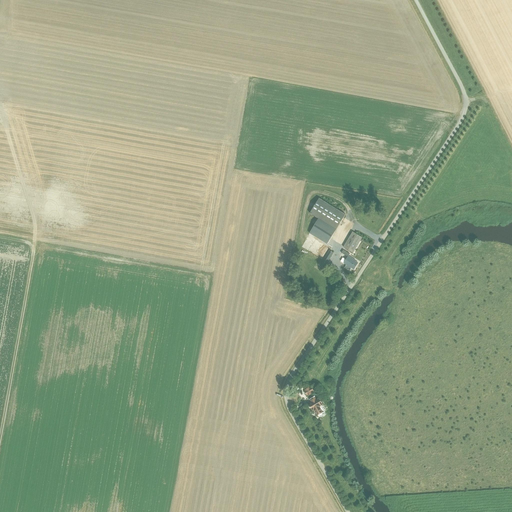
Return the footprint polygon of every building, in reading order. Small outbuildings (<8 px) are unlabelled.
[(319,198),(310,213),(315,217),(318,219),(315,224),(309,233),(327,244),(345,215),(319,198)] [(343,247),(353,253),(362,237),(353,232),(343,247)] [(324,267),(333,253),(329,250),(320,265),(324,267)] [(343,258),(340,261),(346,265),(345,267),(349,270),(351,268),(354,270),(358,263),(355,261),(356,260),(349,256),(350,254),(343,250),(341,253),(347,257),(346,260),(343,258)] [(305,391),(304,391),(307,396),(307,395),(308,396),(312,393),(312,392),(314,391),(311,387),(309,388),(304,390),(305,391)] [(323,412),(319,406),(323,404),(319,398),(316,400),(315,397),(310,400),(311,402),(308,404),(312,411),(314,410),(317,416),(323,412)]
